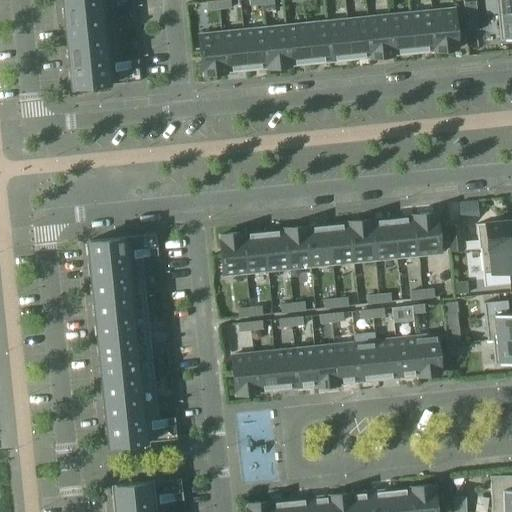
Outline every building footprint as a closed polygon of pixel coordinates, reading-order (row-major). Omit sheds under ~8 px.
[(139,65),(139,59),(122,61),(119,20),(116,0),(64,0),(74,88),(141,81),(139,65)] [(220,9),(219,0),(207,1),(208,10),(220,9)] [(230,0),(223,0),(219,0),(220,9),(231,8),(230,0)] [(511,0),(496,0),(498,16),(511,14),(511,0)] [(458,48),(454,8),(432,11),(436,50),(435,50),(435,51),(458,49),(458,48)] [(410,13),(414,52),(435,50),(436,50),(432,11),(410,13)] [(478,22),(477,12),(465,14),(466,23),(478,22)] [(389,15),(393,54),(394,54),(414,52),(410,13),(389,15)] [(511,39),(511,14),(498,16),(500,40),(511,39)] [(389,15),(367,17),(371,57),(394,55),(394,54),(393,54),(389,15)] [(347,19),(351,59),(371,57),(367,17),(347,19)] [(327,21),(331,61),(351,59),(347,19),(327,21)] [(307,24),(311,63),(331,61),(327,21),(307,24)] [(286,26),(290,65),(291,65),(311,63),(307,24),(286,26)] [(286,26),(265,28),(269,67),(268,67),(268,68),(291,66),(291,65),(290,65),(286,26)] [(243,30),(247,69),(268,67),(269,67),(265,28),(243,30)] [(222,32),(226,71),(227,71),(247,69),(243,30),(222,32)] [(222,32),(199,34),(203,74),(204,74),(227,72),(227,71),(226,71),(222,32)] [(413,216),(414,216),(418,255),(441,253),(437,214),(436,214),(436,213),(413,215),(413,216)] [(413,216),(393,218),(397,257),(418,255),(414,216),(413,216)] [(397,257),(393,218),(372,220),(371,220),(375,259),(397,257)] [(349,223),(350,222),(354,262),(375,259),(371,220),(372,220),(372,219),(349,222),(349,223)] [(480,249),(511,246),(511,220),(486,223),(476,224),(478,240),(463,241),(462,224),(448,226),(450,252),(479,249),(479,250),(480,249)] [(349,223),(328,225),(332,264),(354,262),(350,222),(349,223)] [(332,264),(328,225),(308,227),(307,227),(311,266),(332,264)] [(307,227),(308,227),(307,226),(284,228),(284,229),(285,229),(289,268),(311,266),(307,227)] [(284,229),(264,231),(268,270),(289,268),(285,229),(284,229)] [(268,270),(264,231),(243,233),(242,233),(246,273),(268,270)] [(242,233),(243,233),(243,232),(220,235),(220,236),(224,275),(246,273),(242,233)] [(177,439),(175,417),(159,419),(151,342),(167,340),(166,332),(150,334),(142,257),(159,255),(156,233),(89,240),(110,446),(177,439)] [(511,246),(480,249),(484,286),(510,284),(509,271),(511,270),(511,246)] [(455,282),(456,294),(467,293),(467,282),(455,282)] [(422,290),(422,298),(434,297),(434,289),(422,290)] [(422,298),(422,290),(410,291),(410,299),(422,298)] [(379,295),(379,303),(391,301),(391,293),(379,295)] [(379,303),(379,295),(367,296),(367,304),(379,303)] [(336,299),(336,307),(348,306),(348,298),(336,299)] [(336,299),(324,300),(324,308),(336,307),(336,299)] [(488,340),(511,337),(511,312),(509,313),(508,300),(484,302),(488,340)] [(293,303),(293,311),(305,310),(305,302),(293,303)] [(293,303),(281,305),(281,313),(293,311),(293,303)] [(445,313),(456,312),(455,303),(444,304),(445,313)] [(412,305),(413,313),(425,312),(424,304),(412,305)] [(413,313),(412,305),(400,306),(401,315),(413,313)] [(250,308),(251,316),(263,315),(262,306),(250,308)] [(250,308),(238,309),(239,317),(251,316),(250,308)] [(372,309),(373,318),(385,316),(384,308),(372,309)] [(373,318),(372,309),(360,311),(361,319),(373,318)] [(332,322),(344,320),(343,312),(331,314),(332,322)] [(332,322),(331,314),(319,315),(320,323),(332,322)] [(291,326),(304,325),(303,316),(291,318),(291,326)] [(291,326),(291,318),(279,319),(279,327),(291,326)] [(250,322),(250,330),(263,329),(262,321),(250,322)] [(250,330),(250,322),(238,323),(238,331),(250,330)] [(261,332),(258,330),(254,330),(252,333),(252,337),(255,340),(259,339),(262,336),(261,332)] [(416,337),(420,375),(419,375),(419,376),(440,374),(440,373),(441,373),(437,334),(416,337)] [(416,337),(395,339),(399,377),(419,375),(420,375),(416,337)] [(511,337),(488,340),(488,341),(492,341),(495,364),(511,362),(511,337)] [(375,341),(379,379),(399,377),(395,339),(375,341)] [(355,343),(359,381),(379,379),(375,341),(355,343)] [(355,343),(334,345),(338,383),(339,383),(359,381),(355,343)] [(448,344),(450,356),(460,355),(459,343),(448,344)] [(314,347),(318,385),(317,385),(317,386),(339,384),(339,383),(338,383),(334,345),(314,347)] [(314,347),(294,349),(298,387),(317,385),(318,385),(314,347)] [(274,351),(278,389),(298,387),(294,349),(274,351)] [(257,390),(257,392),(258,391),(278,389),(274,351),(253,353),(257,390)] [(257,390),(253,353),(232,355),(236,394),(258,392),(258,391),(257,392),(257,390)] [(491,384),(487,356),(462,360),(467,388),(491,384)] [(511,511),(511,475),(490,476),(491,511),(511,511)] [(168,511),(167,501),(184,500),(181,478),(114,485),(116,511),(168,511)] [(436,511),(434,485),(411,487),(411,488),(412,488),(414,511),(436,511)] [(392,490),(393,511),(414,511),(412,488),(411,488),(392,490)] [(371,492),(373,511),(393,511),(392,490),(371,492)] [(351,494),(352,511),(373,511),(371,492),(352,494),(351,494)] [(352,511),(351,494),(352,494),(352,493),(329,495),(329,496),(331,496),(332,511),(352,511)] [(310,498),(311,511),(332,511),(331,496),(329,496),(310,498)] [(311,511),(310,498),(290,500),(291,511),(311,511)] [(270,502),(270,511),(291,511),(290,500),(271,502),(270,502)] [(271,501),(248,504),(247,504),(248,511),(270,511),(270,502),(271,502),(271,501)]
